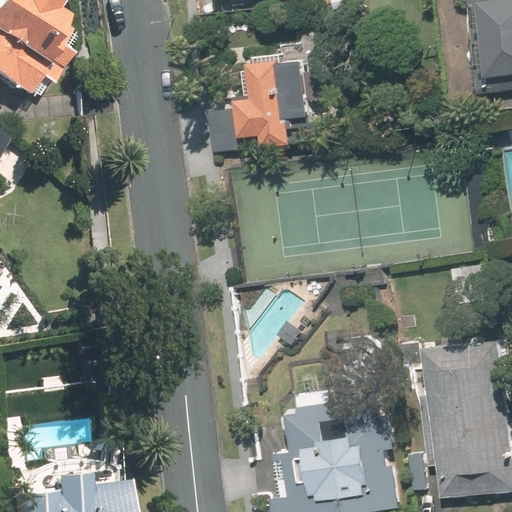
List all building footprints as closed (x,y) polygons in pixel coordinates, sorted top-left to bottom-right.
[(0,0),(0,79),(20,93),(32,76),(42,83),(64,51),(54,44),(65,28),(53,20),(58,13),(48,6),(52,0),(0,0)] [(511,0),(475,0),(485,91),(511,88),(511,0)] [(244,97),(247,135),(268,133),(269,145),(300,142),(297,116),(317,115),(311,58),(290,60),(290,58),(255,61),(259,95),(244,97)] [(236,108),(214,109),(216,151),(238,149),(236,108)] [(511,490),(511,347),(511,335),(422,344),(433,465),(442,464),(445,496),(511,490)] [(277,497),(279,511),(348,511),(404,505),(398,463),(394,464),(392,448),(400,447),(395,412),(391,413),(389,393),(308,404),(309,409),(295,411),(300,449),(281,452),(287,496),(277,497)] [(109,479),(108,468),(84,460),(59,459),(35,466),(14,479),(11,479),(12,490),(3,491),(4,511),(123,511),(120,478),(109,479)]
